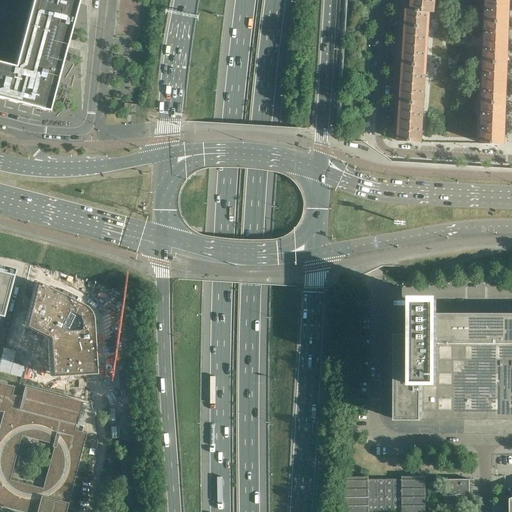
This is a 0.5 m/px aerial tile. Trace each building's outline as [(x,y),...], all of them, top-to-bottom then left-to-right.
[(67,39),(77,2),(77,0),(0,0),(0,98),(5,100),(6,101),(7,101),(19,104),(20,104),(33,108),(34,108),(48,112),(57,78),(65,47),(66,47),(67,39)] [(434,11),(435,1),(434,0),(412,0),(411,10),(407,10),(406,27),(428,28),(429,12),(432,12),(434,11)] [(508,23),(509,0),(486,0),(486,22),(508,23)] [(507,63),(508,23),(486,22),(484,62),(507,63)] [(426,66),(428,28),(406,27),(403,64),(426,66)] [(505,103),(507,63),(484,62),(483,103),(505,103)] [(424,104),(426,66),(403,64),(401,102),(424,104)] [(421,142),(424,104),(401,102),(399,141),(421,142)] [(504,144),(505,103),(483,103),(481,143),(504,144)] [(0,411),(0,412),(0,411),(4,412),(0,425),(0,506),(9,509),(11,504),(37,511),(36,511),(60,511),(61,509),(61,508),(62,504),(67,506),(72,489),(69,488),(75,467),(74,467),(76,462),(77,458),(80,458),(85,437),(83,437),(84,433),(74,430),(75,424),(76,425),(82,402),(25,387),(22,398),(12,395),(14,387),(0,383),(0,318),(12,275),(0,271),(0,411)] [(33,289),(25,321),(25,324),(27,327),(46,336),(47,338),(48,341),(50,367),(51,369),(54,371),(90,375),(94,374),(96,370),(92,318),(90,311),(85,305),(79,301),(41,283),(37,284),(35,286),(33,289)] [(511,313),(437,313),(437,299),(410,299),(410,334),(395,334),(395,420),(422,420),(422,419),(511,419),(511,313)] [(425,511),(425,476),(402,476),(402,479),(368,479),(368,476),(345,477),(345,511),(425,511)] [(470,496),(470,479),(446,479),(446,496),(470,496)]
